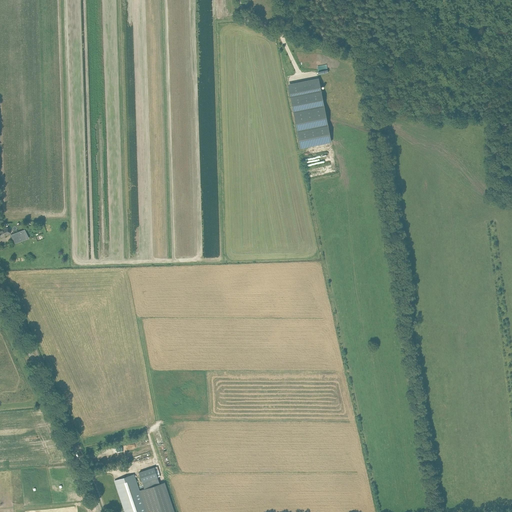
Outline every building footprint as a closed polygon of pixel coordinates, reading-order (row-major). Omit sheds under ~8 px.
[(319,78),(288,84),(300,148),(331,142),(319,78)] [(7,227),(0,230),(0,237),(10,233),(7,227)] [(157,467),(139,473),(142,482),(161,476),(157,467)] [(134,474),(119,479),(114,480),(124,511),(150,511),(148,503),(142,488),(139,479),(136,480),(134,474)] [(173,511),(163,482),(142,488),(151,511),(173,511)]
